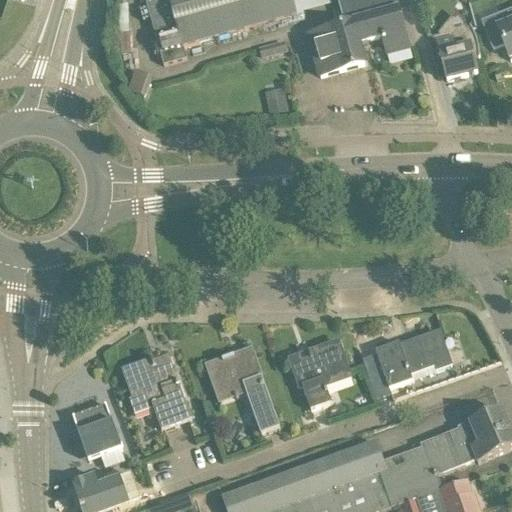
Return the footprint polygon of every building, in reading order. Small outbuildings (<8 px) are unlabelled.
[(144,0),(164,70),(187,63),(184,52),(300,19),(300,15),(332,6),(330,0),(144,0)] [(337,0),(346,29),(399,14),(395,0),(337,0)] [(498,33),(487,37),(494,53),(505,49),(511,65),(511,13),(501,18),(505,28),(498,31),(498,33)] [(410,51),(399,14),(346,29),(309,39),(321,81),(365,69),(359,48),(382,41),(386,58),(410,51)] [(474,36),(471,30),(468,33),(454,36),(454,33),(438,37),(439,40),(434,41),(439,59),(441,58),(447,85),(478,77),(474,63),(480,62),(480,58),(479,53),(478,48),(478,46),(477,42),(474,36)] [(261,53),(263,61),(286,54),(284,47),(261,53)] [(128,95),(139,99),(145,102),(153,81),(136,74),(128,95)] [(269,101),(274,115),(288,111),(284,97),(269,101)] [(494,227),(500,230),(508,217),(502,214),(496,213),(490,216),(490,223),(494,227)] [(420,376),(436,370),(438,376),(452,371),(440,337),(410,347),(411,351),(402,354),(400,347),(376,356),(379,362),(390,394),(391,394),(413,385),(407,370),(416,366),(420,376)] [(300,392),(303,391),(311,415),(332,408),(328,394),(353,385),(339,346),(311,356),(311,355),(308,356),(309,360),(302,363),(301,359),(290,363),(300,392)] [(220,406),(246,397),(261,439),(281,432),(252,353),(242,357),(243,359),(235,362),(234,360),(207,370),(220,406)] [(347,357),(351,369),(362,365),(358,353),(347,357)] [(136,418),(154,411),(163,434),(193,423),(171,364),(156,370),(153,361),(150,362),(151,365),(124,375),(134,403),(131,404),(136,418)] [(393,399),(391,394),(390,394),(379,362),(364,368),(377,404),(393,399)] [(126,466),(122,454),(123,454),(107,409),(73,421),(87,460),(99,456),(105,473),(126,466)] [(226,511),(390,511),(400,509),(417,503),(440,495),(441,494),(437,481),(477,465),(478,468),(511,453),(511,438),(502,415),(460,433),(461,435),(423,450),(424,453),(384,468),(376,447),(223,502),(226,511)] [(96,480),(73,489),(81,511),(84,511),(103,505),(105,511),(121,511),(141,505),(132,480),(100,491),(96,480)] [(467,485),(441,494),(440,495),(445,511),(478,511),(474,499),(472,499),(467,485)] [(194,511),(190,500),(157,511),(194,511)] [(420,511),(417,503),(400,509),(401,511),(420,511)]
